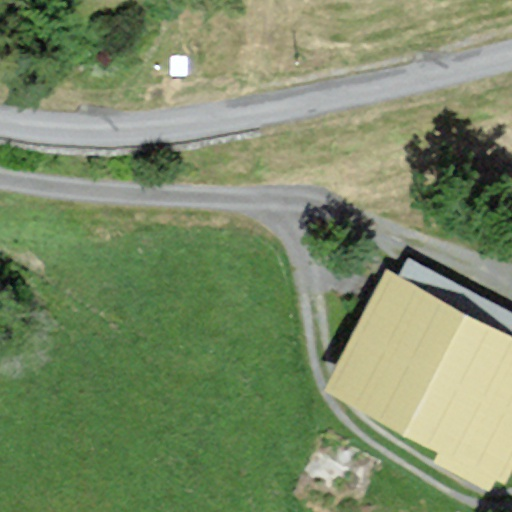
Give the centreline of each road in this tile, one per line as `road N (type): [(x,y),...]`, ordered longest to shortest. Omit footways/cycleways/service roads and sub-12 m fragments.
road 1 (track): [(0,178),(251,201),(280,216),(311,282),(331,389),(421,465),(485,497),(511,495)]
road 2 (unclassified): [(0,119),(91,129),(202,117),(511,55)]
road 3 (track): [(511,278),(370,227),(318,196),(285,195)]
